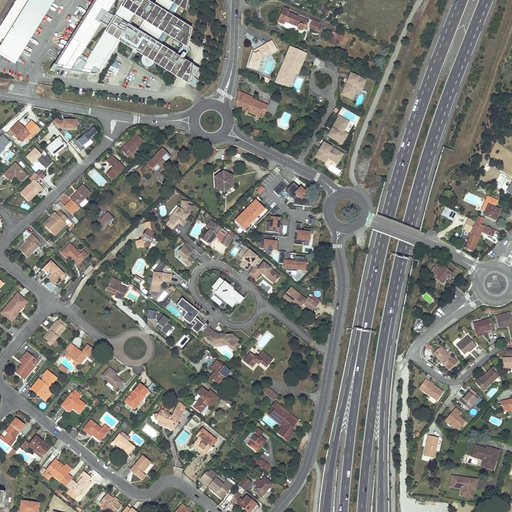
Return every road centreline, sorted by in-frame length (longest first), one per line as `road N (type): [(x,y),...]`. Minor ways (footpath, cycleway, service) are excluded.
road 1 (trunk): [(391,307),(437,131),(487,0)]
road 2 (trunk): [(461,0),(402,162),(376,268)]
road 3 (tertiary): [(274,511),(299,480),(315,435),(340,298),(336,246)]
road 4 (trunk): [(376,268),(327,511)]
road 5 (residential): [(13,398),(133,493),(178,482),(216,511)]
road 6 (trunk): [(376,268),(344,511)]
road 7 (trunk): [(363,511),(391,307)]
road 8 (trunk): [(381,511),(391,307)]
road 9 (residential): [(511,347),(496,350),(460,380),(441,379),(414,354),(458,309)]
road 10 (residential): [(120,117),(102,146),(16,231)]
road 11 (tertiary): [(120,117),(0,95)]
